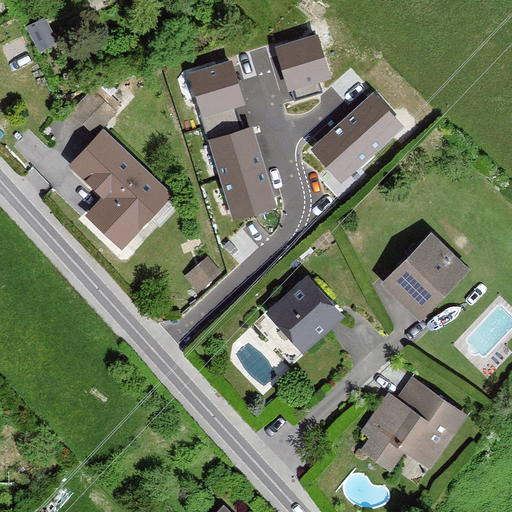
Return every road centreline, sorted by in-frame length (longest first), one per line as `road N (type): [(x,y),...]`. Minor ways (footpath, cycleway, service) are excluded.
road 1 (residential): [(0,180),(261,467)]
road 2 (residential): [(261,467),(396,339)]
